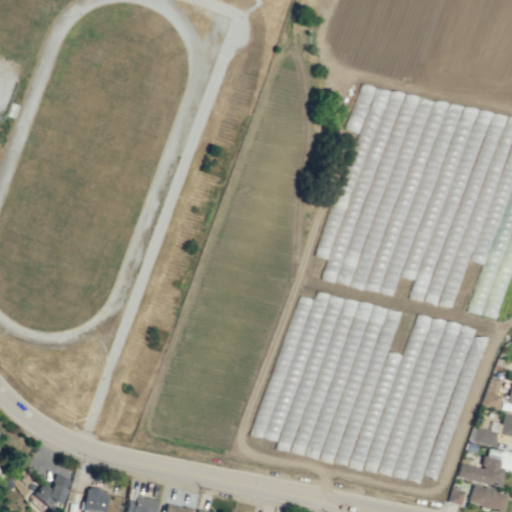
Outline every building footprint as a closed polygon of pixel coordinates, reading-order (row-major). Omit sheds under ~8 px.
[(495,357),(502,359),(499,370),(491,368),(495,357)] [(496,409),(499,395),(495,394),(498,380),(487,378),(478,405),(496,409)] [(511,409),(511,413),(497,410),(499,401),(511,404),(511,402),(505,400),(509,383),(511,384),(511,409)] [(489,420),(499,423),(501,413),(511,415),(511,442),(494,439),(492,446),(466,440),(471,426),(487,430),(489,420)] [(466,442),(464,450),(473,452),(475,444),(466,442)] [(498,486),(502,470),(511,472),(511,467),(511,453),(486,447),(484,456),(480,455),(478,464),(481,465),(480,468),(457,462),(454,476),(498,486)] [(60,504),(66,477),(52,474),(49,486),(36,484),(32,500),(50,503),(50,502),(60,504)] [(445,501),(451,482),(455,484),(454,488),(461,491),(457,504),(445,501)] [(470,484),(505,494),(500,511),(465,501),(470,484)] [(101,511),(104,489),(84,487),(80,511),(101,511)] [(152,511),(154,499),(133,496),(130,511),(152,511)] [(189,511),(190,508),(163,503),(161,511),(189,511)]
